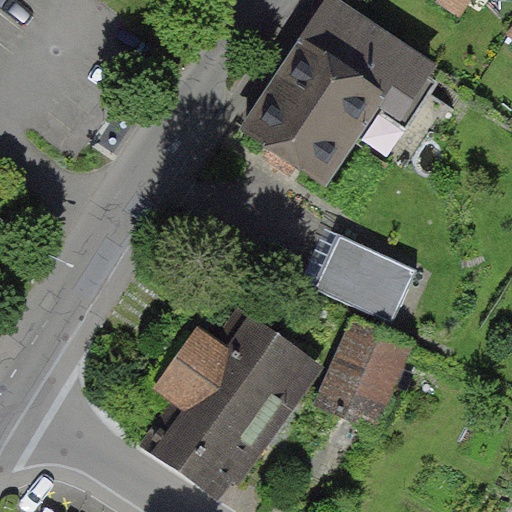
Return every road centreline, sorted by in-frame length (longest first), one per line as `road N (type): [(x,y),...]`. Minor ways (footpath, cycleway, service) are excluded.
road 1 (residential): [(5,389),(271,0)]
road 2 (residential): [(5,389),(188,511)]
